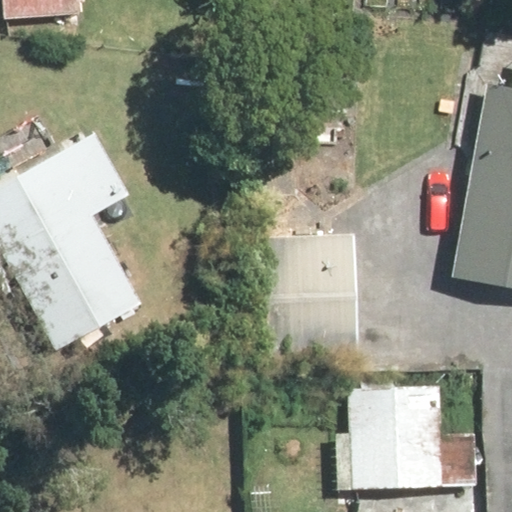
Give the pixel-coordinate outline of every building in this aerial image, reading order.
[(85,0),(6,0),(6,16),(85,18),(85,0)] [(511,65),(509,82),(489,79),(459,283),(511,290),(511,65)] [(154,304),(107,212),(134,199),(102,134),(0,185),(0,266),(14,260),(60,351),(154,304)] [(280,352),(358,354),(367,354),(370,249),(361,249),(362,226),(283,224),(280,352)] [(361,489),(454,491),(483,491),(486,379),(343,376),(341,488),(361,489)]
